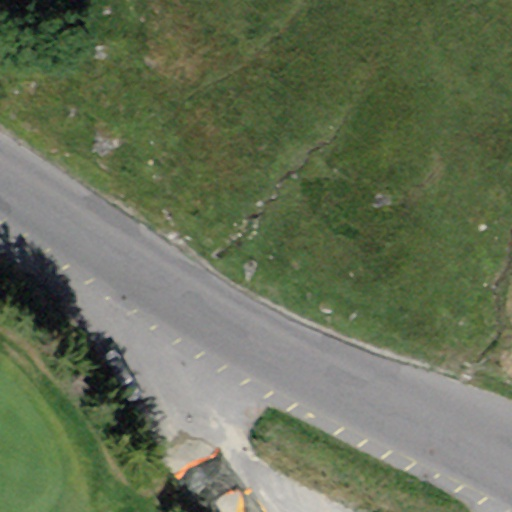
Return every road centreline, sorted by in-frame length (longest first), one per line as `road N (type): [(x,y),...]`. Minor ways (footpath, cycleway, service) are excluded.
road 1 (tertiary): [(123,254),(280,349),(511,461)]
road 2 (unclassified): [(123,254),(172,378),(241,500),(256,511)]
road 3 (tertiary): [(0,176),(123,254)]
